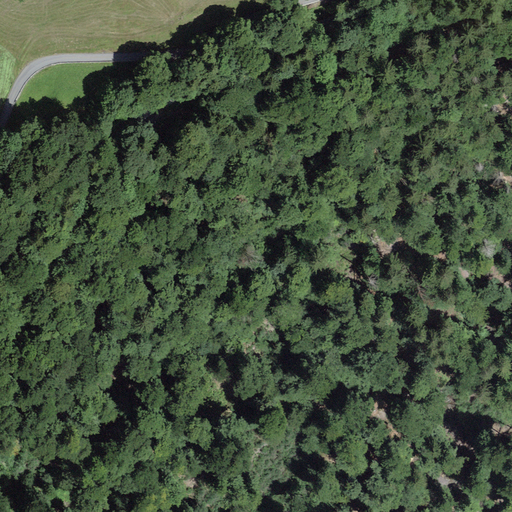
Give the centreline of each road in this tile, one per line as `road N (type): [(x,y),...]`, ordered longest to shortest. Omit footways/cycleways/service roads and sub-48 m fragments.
road 1 (track): [(508,0),(427,40),(253,101),(141,116)]
road 2 (unclassified): [(303,0),(167,52),(44,61),(20,81),(0,130)]
road 3 (track): [(141,116),(106,155),(0,333)]
road 4 (track): [(141,116),(222,82),(361,0)]
road 5 (track): [(22,238),(110,131),(141,116)]
